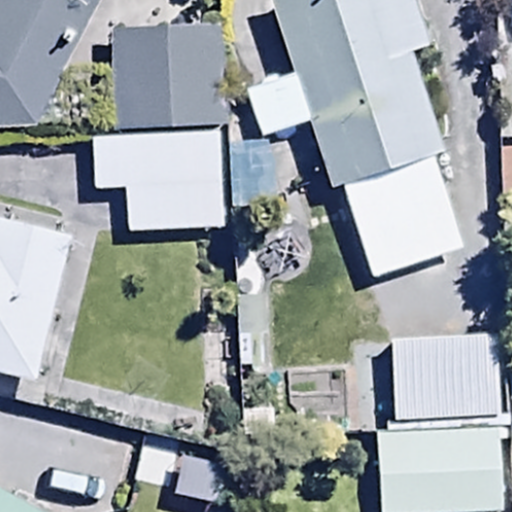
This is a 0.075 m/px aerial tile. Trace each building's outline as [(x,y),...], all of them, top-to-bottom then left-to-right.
[(0,0),(0,138),(40,136),(109,0),(0,0)] [(313,0),(269,15),(291,83),(245,99),(262,149),(308,134),(332,203),(342,200),(371,288),(462,258),(432,168),(443,165),(410,68),(434,60),(413,0),(313,0)] [(110,42),(113,136),(224,133),(221,38),(110,42)] [(221,142),(91,149),(94,200),(126,198),(129,245),(226,239),(221,142)] [(0,382),(35,391),(69,250),(0,233),(0,382)] [(495,345),(388,350),(392,434),(499,429),(495,345)] [(501,511),(499,436),(374,441),(377,511),(501,511)] [(201,457),(121,437),(110,481),(190,501),(201,457)] [(21,511),(0,500),(0,511),(21,511)]
